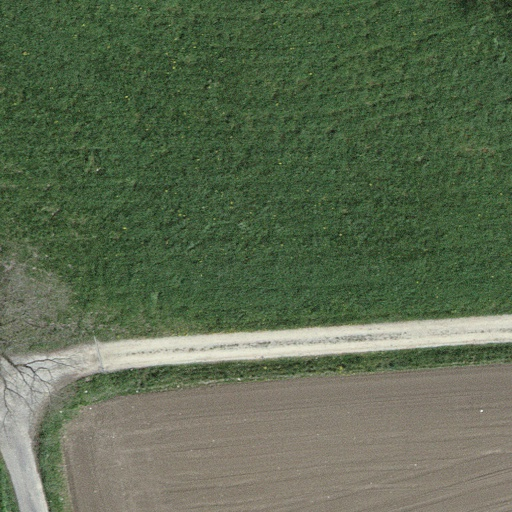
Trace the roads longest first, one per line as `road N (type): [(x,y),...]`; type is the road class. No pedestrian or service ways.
road 1 (track): [(0,378),(91,355),(511,324)]
road 2 (unclassified): [(0,389),(33,511)]
